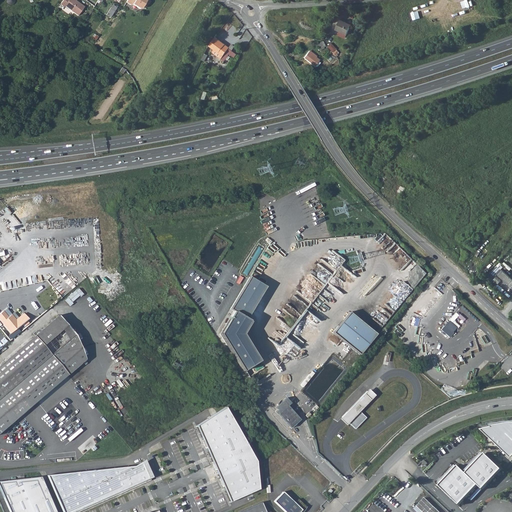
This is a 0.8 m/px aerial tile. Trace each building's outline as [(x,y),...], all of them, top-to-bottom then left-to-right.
[(65,6),(78,16),(85,7),(74,0),(63,0),(60,4),(64,7),(65,6)] [(127,0),(126,3),(132,6),(134,5),(140,9),(142,9),(144,6),(146,7),(147,5),(149,4),(151,2),(147,0),(127,0)] [(106,16),(111,19),(116,11),(111,8),(106,16)] [(349,30),(352,24),(342,19),(339,25),(349,30)] [(327,32),(323,40),(329,43),(333,34),(330,33),(327,32)] [(237,53),(233,50),(236,46),(232,44),(229,47),(221,42),(216,38),(210,47),(214,50),(213,52),(214,53),(222,58),(222,59),(223,60),(225,61),(231,53),(235,56),(237,53)] [(332,52),(336,48),(330,42),(326,46),(332,52)] [(310,50),(304,58),(314,66),(315,64),(318,66),(320,61),(318,60),(320,58),(318,57),(318,56),(310,50)] [(390,175),(385,172),(379,180),(383,185),(390,175)] [(394,177),(391,181),(386,188),(391,191),(398,180),(394,177)] [(399,197),(406,187),(401,184),(394,194),(399,197)] [(0,222),(11,214),(5,206),(0,210),(0,222)] [(498,274),(511,287),(511,278),(502,270),(498,274)] [(235,313),(245,319),(265,287),(249,277),(229,309),(235,313)] [(70,304),(83,293),(79,288),(66,299),(70,304)] [(55,311),(52,314),(55,319),(0,365),(0,430),(68,373),(64,362),(85,356),(70,339),(75,334),(73,333),(65,323),(63,320),(56,312),(55,311)] [(4,311),(0,313),(0,318),(12,333),(29,319),(25,313),(17,320),(13,314),(9,317),(4,311)] [(349,312),(332,333),(359,355),(376,334),(349,312)] [(245,319),(235,313),(222,335),(245,372),(260,361),(245,335),(251,322),(245,319)] [(442,324),(438,329),(447,337),(451,332),(442,324)] [(85,356),(64,362),(68,373),(86,357),(85,356)] [(356,430),(368,418),(362,412),(377,395),(372,390),(370,389),(367,391),(341,419),(344,421),(348,425),(350,423),(356,430)] [(301,419),(289,405),(292,403),(288,398),(278,407),(279,409),(277,411),(292,428),(301,419)] [(258,489),(255,461),(227,411),(196,426),(229,502),(246,494),(252,492),(258,489)] [(511,423),(501,425),(492,427),(494,429),(485,430),(491,436),(490,437),(502,449),(504,447),(511,454),(511,423)] [(34,434),(29,439),(35,447),(33,449),(38,454),(46,448),(41,442),(46,438),(47,439),(51,436),(42,425),(33,433),(34,434)] [(498,466),(481,450),(477,454),(476,453),(470,458),(489,476),(498,466)] [(489,476),(470,458),(465,464),(466,466),(462,470),(474,482),(479,486),(489,476)] [(474,482),(462,470),(455,462),(450,467),(449,465),(443,471),(465,492),(474,482)] [(71,511),(149,480),(142,465),(134,468),(47,475),(61,511),(71,511)] [(465,492),(443,471),(438,477),(439,478),(435,482),(455,501),(465,492)] [(54,511),(40,477),(0,481),(0,492),(8,511),(54,511)] [(295,503),(283,491),(273,501),(284,511),(301,511),(302,511),(303,511),(303,510),(304,510),(304,509),(305,509),(305,508),(306,506),(298,499),(295,503)] [(439,511),(424,497),(414,508),(418,511),(439,511)] [(265,511),(261,502),(239,511),(238,511),(269,511),(268,511),(265,511)]
